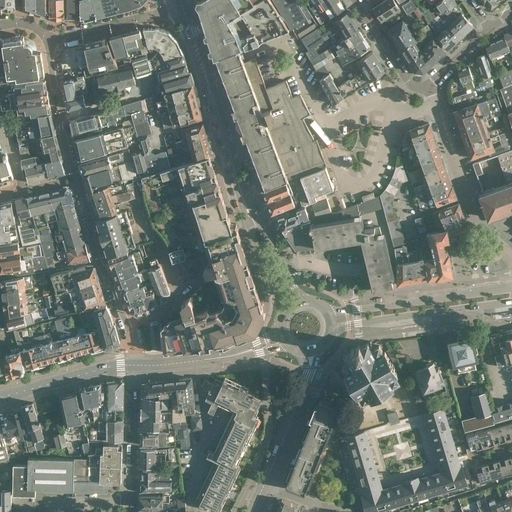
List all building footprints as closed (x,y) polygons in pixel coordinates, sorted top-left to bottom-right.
[(4,0),(5,9),(15,8),(14,0),(4,0)] [(23,0),(24,9),(38,13),(37,0),(23,0)] [(37,0),(38,13),(50,17),(50,0),(37,0)] [(65,17),(64,0),(50,0),(50,17),(54,17),(54,18),(61,19),(61,18),(65,18),(65,17)] [(64,0),(65,17),(66,17),(70,17),(71,17),(71,16),(75,16),(75,17),(76,17),(76,16),(80,16),(80,17),(81,17),(80,0),(64,0)] [(80,0),(81,17),(82,20),(96,16),(92,0),(80,0)] [(92,0),(96,16),(108,13),(105,1),(104,2),(103,0),(92,0)] [(103,0),(104,2),(105,1),(108,13),(120,10),(117,0),(116,0),(103,0)] [(116,0),(117,0),(120,10),(132,7),(129,0),(116,0)] [(242,57),(239,49),(246,46),(246,47),(290,29),(271,0),(200,0),(199,7),(215,59),(214,59),(217,66),(263,190),(327,165),(317,139),(315,140),(303,118),(311,114),(300,94),(293,97),(287,80),(266,88),(255,58),(244,62),(242,57)] [(313,21),(311,18),(312,17),(302,0),(273,0),(291,30),(297,26),(298,29),(304,25),(303,23),(307,20),(309,23),(313,21)] [(316,15),(321,12),(339,0),(323,0),(320,2),(316,4),(319,8),(313,11),(316,15)] [(345,8),(339,0),(321,12),(326,20),(345,8)] [(394,0),(385,0),(374,7),(382,20),(400,9),(394,0)] [(397,0),(399,3),(404,0),(409,0),(410,1),(402,6),(407,14),(414,10),(417,8),(419,7),(414,0),(397,0)] [(441,14),(456,3),(453,0),(440,0),(434,4),(441,14)] [(422,4),(420,6),(423,12),(426,9),(426,10),(430,7),(428,4),(425,6),(423,3),(422,4)] [(417,8),(414,10),(419,19),(422,17),(422,16),(417,8)] [(426,9),(423,12),(422,12),(424,15),(428,23),(433,20),(426,10),(426,9)] [(454,21),(465,33),(473,26),(462,14),(457,18),(450,11),(445,14),(453,22),(454,21)] [(331,34),(353,21),(347,12),(333,21),(335,24),(328,29),(331,34)] [(395,40),(410,30),(404,20),(388,30),(395,40)] [(344,38),(358,29),(353,21),(331,34),(334,39),(332,41),(334,44),(344,38)] [(457,41),(465,33),(454,21),(453,22),(446,29),(457,41)] [(457,41),(446,29),(445,30),(441,26),(438,29),(442,33),(437,37),(448,49),(457,41)] [(136,37),(142,35),(140,28),(123,32),(128,54),(138,51),(137,46),(139,45),(136,37)] [(149,47),(151,54),(154,45),(157,28),(143,29),(149,47)] [(154,45),(151,54),(152,56),(157,50),(169,32),(157,28),(154,45)] [(309,50),(314,47),(326,39),(319,28),(302,39),(309,50)] [(338,54),(364,38),(358,29),(344,38),(334,44),(337,49),(336,50),(338,54)] [(417,41),(410,30),(395,40),(401,50),(417,41)] [(129,55),(128,54),(123,32),(109,36),(118,60),(125,59),(126,59),(127,62),(127,63),(128,65),(133,63),(132,60),(132,59),(131,55),(129,55)] [(186,63),(184,55),(178,42),(169,32),(157,50),(152,56),(152,58),(148,59),(147,55),(132,59),(132,60),(133,63),(137,78),(152,73),(155,72),(156,72),(186,63)] [(24,35),(2,39),(6,65),(7,75),(8,81),(45,76),(41,51),(37,51),(37,47),(35,44),(33,42),(29,40),(24,39),(24,35)] [(138,51),(128,54),(129,55),(131,55),(132,59),(147,55),(146,53),(148,52),(145,41),(142,42),(141,37),(142,37),(142,35),(136,37),(139,45),(137,46),(138,51)] [(85,78),(97,76),(119,70),(107,36),(83,42),(89,67),(83,69),(85,78)] [(421,36),(417,41),(401,50),(409,62),(416,57),(416,55),(419,53),(418,51),(420,49),(418,46),(425,42),(421,36)] [(491,59),(504,53),(510,51),(505,37),(498,40),(485,46),(491,59)] [(364,38),(338,54),(337,55),(343,64),(370,47),(364,38)] [(446,52),(433,38),(424,46),(436,61),(446,52)] [(81,69),(83,69),(89,67),(83,42),(76,45),(81,69)] [(63,73),(72,71),(81,69),(76,45),(62,49),(60,54),(61,58),(59,58),(63,73)] [(421,51),(420,49),(418,51),(419,53),(416,55),(416,57),(409,62),(415,72),(423,73),(436,61),(424,46),(423,47),(424,49),(423,51),(421,51)] [(310,60),(319,54),(314,47),(309,50),(305,52),(310,60)] [(316,70),(324,65),(330,61),(335,57),(333,53),(333,52),(332,52),(330,48),(324,52),(324,51),(319,54),(310,60),(316,70)] [(356,76),(379,61),(372,51),(357,61),(361,66),(355,69),(357,72),(354,74),(356,76)] [(489,75),(497,72),(495,67),(491,68),(486,54),(477,57),(488,87),(493,85),(489,75)] [(344,96),(385,71),(379,61),(356,76),(351,79),(351,78),(350,79),(350,78),(347,80),(337,86),(344,96)] [(158,81),(171,78),(171,77),(189,73),(186,63),(156,72),(155,72),(158,81)] [(475,87),(473,82),(468,66),(457,69),(463,87),(466,86),(467,90),(470,89),(471,92),(463,95),(465,102),(477,98),(473,88),(475,87)] [(119,70),(123,87),(136,84),(131,67),(119,70)] [(101,93),(123,87),(119,70),(97,76),(101,93)] [(503,89),(511,85),(511,70),(498,76),(503,89)] [(173,85),(170,86),(167,87),(169,92),(193,85),(194,84),(191,72),(189,73),(171,77),(171,78),(173,85)] [(344,96),(337,86),(332,78),(333,78),(330,72),(320,77),(333,103),(344,96)] [(79,86),(86,85),(84,78),(74,80),(73,79),(63,81),(68,98),(77,96),(76,92),(79,91),(78,88),(80,88),(79,86)] [(46,80),(26,82),(11,85),(11,89),(15,88),(16,93),(47,88),(46,80)] [(68,109),(86,104),(90,104),(86,85),(79,86),(80,88),(78,88),(79,91),(76,92),(77,96),(68,98),(66,99),(68,109)] [(166,98),(159,100),(157,101),(159,106),(195,96),(193,85),(169,92),(164,93),(166,98)] [(511,85),(503,89),(500,90),(508,112),(506,112),(511,127),(511,149),(497,155),(506,181),(478,192),(487,216),(511,207),(511,85)] [(17,101),(28,100),(48,96),(47,88),(16,93),(17,101)] [(18,109),(50,104),(48,96),(28,100),(17,101),(18,109)] [(198,107),(195,96),(159,106),(162,117),(198,107)] [(459,123),(500,108),(495,97),(482,101),(482,102),(478,103),(455,111),(459,123)] [(123,105),(125,114),(131,112),(131,113),(144,110),(146,110),(145,99),(143,100),(123,105)] [(50,104),(18,109),(19,113),(30,112),(31,115),(32,115),(51,112),(50,104)] [(118,127),(117,125),(116,120),(117,120),(116,116),(125,114),(123,105),(70,120),(73,132),(74,139),(100,132),(100,130),(110,127),(111,129),(118,127)] [(202,118),(198,107),(162,117),(165,128),(202,118)] [(500,108),(459,123),(463,134),(486,126),(484,120),(493,116),(493,117),(502,114),(500,108)] [(144,110),(131,113),(134,124),(146,121),(144,110),(146,110),(144,110)] [(17,129),(54,122),(51,112),(32,115),(31,115),(31,117),(15,119),(17,129)] [(138,138),(134,124),(131,113),(131,112),(125,114),(116,116),(117,120),(116,120),(117,125),(118,127),(111,129),(110,127),(100,130),(100,132),(74,139),(78,156),(82,159),(120,147),(121,151),(130,148),(133,160),(132,160),(136,177),(141,176),(141,175),(149,173),(144,156),(140,143),(138,138)] [(146,121),(134,124),(138,138),(148,135),(151,134),(148,120),(146,121)] [(17,129),(19,140),(34,137),(34,136),(33,132),(36,131),(36,136),(56,132),(54,122),(17,129)] [(403,141),(403,144),(433,134),(434,133),(430,123),(407,131),(403,141)] [(182,141),(206,134),(203,124),(177,132),(178,136),(180,136),(182,141)] [(509,130),(507,125),(488,132),(486,126),(463,134),(467,145),(509,130)] [(511,137),(509,130),(467,145),(472,157),(484,153),(486,159),(511,149),(511,137)] [(28,146),(36,143),(37,148),(37,150),(50,148),(49,144),(58,142),(56,132),(36,136),(34,136),(34,137),(19,140),(20,148),(28,146)] [(209,145),(206,134),(182,141),(179,142),(179,141),(176,142),(177,148),(184,146),(185,151),(209,145)] [(433,134),(403,144),(403,156),(436,144),(433,134)] [(140,143),(144,156),(149,154),(151,152),(152,149),(150,141),(148,135),(138,138),(140,143)] [(50,148),(37,150),(38,152),(44,151),(47,161),(61,158),(61,157),(62,157),(61,156),(62,156),(59,142),(58,143),(58,142),(49,144),(50,148)] [(422,161),(440,155),(436,144),(403,156),(402,158),(404,162),(413,159),(415,163),(422,161)] [(209,145),(185,151),(187,157),(184,158),(185,163),(212,155),(209,145)] [(30,157),(28,146),(20,148),(21,154),(21,159),(30,157)] [(119,164),(132,160),(133,160),(130,148),(121,151),(94,159),(80,163),(83,174),(97,171),(111,166),(119,164)] [(0,181),(14,177),(5,149),(0,150),(0,181)] [(156,154),(160,170),(170,167),(166,151),(156,154)] [(144,156),(149,173),(160,170),(156,154),(155,154),(151,152),(149,154),(144,156)] [(40,158),(37,155),(35,156),(30,157),(21,159),(23,169),(25,169),(29,183),(39,180),(38,179),(49,176),(45,161),(44,162),(42,160),(40,158)] [(232,225),(211,156),(212,156),(212,155),(185,163),(170,167),(160,170),(149,173),(141,175),(141,176),(141,178),(133,180),(133,182),(138,197),(144,196),(145,199),(153,226),(158,230),(162,236),(166,241),(168,246),(170,250),(169,251),(173,261),(186,257),(191,258),(197,256),(207,246),(209,252),(212,259),(207,265),(207,266),(206,266),(204,268),(206,273),(208,273),(209,278),(161,324),(163,350),(164,352),(225,344),(256,330),(265,311),(259,292),(240,235),(237,225),(232,225)] [(410,178),(444,165),(440,155),(422,161),(424,167),(408,173),(410,178)] [(47,161),(46,161),(45,161),(49,176),(57,174),(57,175),(64,173),(62,164),(61,158),(47,161)] [(136,177),(132,160),(119,164),(124,181),(132,178),(136,177)] [(482,173),(478,161),(472,163),(477,175),(482,173)] [(393,176),(402,182),(408,180),(403,165),(395,168),(393,176)] [(430,182),(448,176),(444,165),(410,178),(412,183),(417,181),(417,180),(421,178),(422,179),(428,177),(430,182)] [(88,191),(97,189),(96,185),(115,179),(113,174),(111,166),(97,171),(83,174),(88,191)] [(297,209),(288,212),(274,217),(278,226),(281,225),(284,231),(311,220),(332,213),(325,192),(334,189),(326,167),(301,177),(311,203),(297,209)] [(389,183),(399,188),(402,182),(393,176),(389,183)] [(417,199),(452,186),(448,176),(430,182),(413,188),(417,199)] [(124,181),(122,181),(115,184),(97,189),(88,191),(95,213),(97,219),(121,212),(120,211),(118,212),(117,208),(115,204),(138,197),(133,182),(133,180),(132,178),(124,181)] [(263,191),(273,214),(296,205),(287,181),(263,191)] [(385,190),(395,195),(399,188),(389,183),(388,185),(385,190)] [(452,186),(417,199),(421,210),(456,197),(452,186)] [(68,188),(49,192),(52,203),(53,209),(55,208),(73,204),(74,203),(70,189),(68,188)] [(382,204),(391,201),(395,195),(385,190),(379,195),(380,196),(382,204)] [(54,241),(49,225),(48,222),(45,211),(53,209),(52,203),(49,192),(28,197),(32,215),(30,215),(32,225),(34,225),(36,236),(39,236),(41,242),(45,255),(46,258),(48,265),(54,264),(55,263),(53,256),(55,251),(52,241),(54,241)] [(373,192),(362,197),(363,201),(375,197),(373,192)] [(374,198),(377,210),(383,208),(382,204),(380,196),(374,198)] [(32,225),(30,215),(32,215),(28,197),(12,201),(15,221),(17,221),(23,246),(41,242),(39,236),(36,236),(34,225),(32,225)] [(371,211),(377,210),(374,198),(369,200),(371,211)] [(363,202),(365,213),(371,211),(369,200),(363,202)] [(0,241),(18,238),(15,221),(12,201),(0,204),(0,241)] [(385,214),(394,211),(391,201),(382,204),(383,208),(385,214)] [(454,219),(463,216),(459,203),(433,213),(436,223),(453,217),(454,219)] [(48,222),(52,221),(52,220),(76,213),(73,204),(55,208),(53,209),(45,211),(48,222)] [(362,229),(359,214),(357,204),(341,210),(311,221),(314,245),(314,246),(362,238),(375,289),(391,285),(390,268),(380,226),(362,229)] [(387,221),(399,218),(397,210),(394,211),(385,214),(387,221)] [(124,211),(121,212),(97,219),(100,230),(128,222),(124,211)] [(79,223),(76,213),(52,220),(52,221),(54,226),(60,225),(61,228),(79,223)] [(426,226),(424,222),(422,216),(415,219),(418,228),(419,228),(425,226),(426,226)] [(468,228),(463,216),(454,219),(453,217),(436,223),(439,230),(447,229),(448,235),(449,235),(468,228)] [(390,230),(401,227),(399,218),(387,221),(390,230)] [(311,220),(284,231),(286,234),(287,234),(288,238),(289,237),(291,242),(292,241),(293,245),(295,245),(296,248),(303,246),(304,247),(309,246),(309,247),(314,245),(311,221),(311,220)] [(128,222),(100,230),(105,245),(124,239),(123,235),(131,233),(128,222)] [(58,240),(82,233),(79,223),(61,228),(55,230),(58,240)] [(392,238),(404,234),(401,227),(390,230),(392,238)] [(448,235),(447,229),(439,230),(427,233),(429,243),(432,242),(445,240),(450,239),(449,235),(448,235)] [(58,251),(66,249),(85,244),(82,233),(58,240),(59,244),(57,245),(58,251)] [(135,247),(131,233),(123,235),(124,239),(105,245),(108,255),(135,247)] [(404,234),(392,238),(394,246),(406,242),(404,234)] [(445,240),(432,242),(434,251),(447,249),(445,240)] [(0,253),(20,250),(19,241),(0,244),(0,253)] [(66,249),(58,251),(57,251),(59,259),(66,257),(68,264),(91,260),(85,244),(66,249)] [(408,253),(408,252),(406,246),(395,248),(398,265),(398,284),(414,281),(408,253)] [(434,251),(435,259),(436,261),(450,257),(449,253),(448,254),(447,249),(434,251)] [(412,252),(408,252),(408,253),(414,281),(429,278),(430,277),(427,267),(424,268),(422,258),(421,259),(420,257),(419,250),(412,252)] [(136,253),(135,251),(129,253),(128,252),(108,258),(112,269),(142,259),(139,251),(136,253)] [(32,257),(21,258),(21,254),(0,256),(0,271),(1,278),(49,270),(46,258),(45,255),(32,257)] [(436,261),(435,259),(425,261),(424,257),(420,257),(421,259),(422,258),(424,268),(427,267),(430,277),(429,278),(429,279),(431,278),(431,279),(438,278),(453,275),(450,262),(451,262),(450,257),(436,261)] [(144,266),(142,259),(112,269),(116,280),(136,273),(135,272),(134,269),(144,266)] [(149,261),(152,269),(148,270),(154,287),(160,302),(169,293),(160,266),(159,266),(156,259),(149,261)] [(57,292),(97,278),(92,265),(84,266),(73,269),(72,268),(69,270),(58,271),(51,274),(53,281),(57,292)] [(136,273),(116,280),(120,290),(122,290),(139,284),(138,280),(148,276),(146,270),(148,269),(147,268),(135,272),(136,273)] [(24,276),(2,279),(3,286),(4,287),(5,291),(25,288),(32,286),(31,281),(30,281),(29,275),(24,276)] [(97,278),(57,292),(55,293),(58,305),(101,290),(97,278)] [(143,295),(141,287),(139,284),(122,290),(125,299),(127,300),(143,295)] [(154,287),(152,288),(149,289),(147,284),(141,287),(143,295),(149,310),(151,309),(151,308),(160,303),(160,302),(154,287)] [(25,288),(5,291),(3,291),(4,297),(6,299),(7,302),(26,299),(34,298),(33,292),(25,293),(25,288)] [(101,290),(58,305),(58,307),(54,308),(56,316),(56,317),(78,311),(77,310),(84,308),(84,309),(105,301),(101,290)] [(149,310),(143,295),(127,300),(129,307),(132,308),(134,312),(138,314),(149,310)] [(26,299),(7,302),(4,303),(5,309),(7,310),(7,311),(5,312),(4,314),(3,318),(36,309),(35,304),(27,305),(26,299)] [(100,328),(106,349),(113,347),(112,344),(117,342),(119,340),(115,323),(114,324),(111,314),(107,304),(95,308),(100,328)] [(54,306),(45,308),(49,319),(56,316),(54,308),(54,306)] [(92,352),(106,349),(100,328),(95,308),(94,308),(95,309),(81,313),(87,332),(92,352)] [(7,329),(41,321),(39,315),(26,319),(24,314),(5,319),(7,329)] [(60,338),(66,357),(78,354),(71,326),(68,316),(55,320),(60,339),(60,338)] [(92,352),(87,332),(80,333),(77,325),(71,326),(78,354),(85,352),(86,354),(92,352)] [(511,361),(511,329),(490,335),(498,365),(511,361)] [(20,338),(18,330),(14,330),(16,339),(17,338),(19,347),(24,368),(31,367),(32,369),(39,367),(33,346),(32,340),(24,343),(23,337),(20,338)] [(60,338),(60,339),(53,341),(50,332),(45,333),(52,361),(59,359),(59,361),(66,360),(65,357),(66,357),(60,338)] [(33,346),(39,367),(45,365),(45,363),(52,361),(45,333),(39,335),(41,344),(33,346)] [(474,343),(472,336),(469,336),(469,334),(451,338),(451,340),(448,341),(450,348),(448,349),(450,358),(453,358),(454,365),(455,365),(456,371),(458,371),(477,367),(476,366),(478,366),(477,359),(476,352),(478,352),(476,342),(474,343)] [(372,401),(392,389),(394,388),(393,386),(400,382),(396,375),(398,374),(385,351),(383,352),(379,345),(374,348),(370,341),(361,346),(360,344),(351,349),(352,352),(343,357),(347,364),(342,366),(346,374),(345,374),(358,397),(359,396),(364,403),(371,399),(372,401)] [(24,368),(19,347),(11,349),(13,353),(4,356),(5,358),(0,359),(0,361),(2,369),(5,368),(7,376),(25,371),(24,368)] [(435,369),(433,363),(424,367),(425,368),(416,372),(426,397),(435,394),(433,389),(444,385),(446,391),(442,392),(444,398),(455,395),(449,376),(443,379),(439,368),(435,369)] [(198,503),(217,511),(219,511),(241,466),(237,465),(259,419),(256,417),(260,410),(258,409),(262,401),(246,394),(248,389),(225,377),(223,382),(215,379),(213,383),(207,380),(201,392),(207,395),(205,399),(213,403),(208,412),(213,414),(218,404),(215,402),(216,399),(238,409),(217,454),(208,450),(206,455),(216,460),(217,456),(220,457),(198,503)] [(194,405),(194,403),(191,378),(179,379),(182,404),(183,404),(186,404),(187,413),(192,413),(196,413),(195,405),(194,405)] [(116,410),(123,410),(124,382),(122,379),(107,382),(107,399),(102,399),(102,413),(102,420),(116,420),(116,410)] [(182,404),(179,379),(165,380),(167,395),(171,395),(172,405),(173,405),(173,412),(173,420),(173,423),(180,422),(180,421),(186,421),(185,413),(187,413),(186,404),(183,404),(182,404)] [(167,395),(165,380),(143,383),(143,395),(160,393),(160,396),(167,395)] [(94,421),(95,421),(100,420),(102,420),(102,413),(102,399),(101,383),(90,385),(94,421)] [(86,422),(94,421),(90,385),(80,388),(84,408),(82,408),(82,412),(85,423),(86,423),(86,422)] [(69,393),(76,424),(85,423),(82,412),(79,413),(78,409),(82,408),(78,390),(69,393)] [(476,419),(492,415),(491,409),(486,393),(486,392),(470,397),(475,416),(476,419)] [(76,424),(69,393),(61,395),(67,426),(76,424)] [(141,408),(159,408),(167,408),(168,406),(168,399),(164,399),(163,397),(142,397),(141,408)] [(311,423),(329,430),(330,428),(332,429),(332,428),(333,428),(338,414),(336,413),(339,407),(320,400),(318,406),(316,405),(315,405),(310,419),(310,420),(312,420),(311,423)] [(511,402),(491,409),(492,415),(494,422),(511,417),(511,402)] [(45,446),(42,438),(44,438),(33,403),(22,406),(33,441),(34,441),(35,445),(36,449),(45,446)] [(390,423),(337,439),(351,489),(354,488),(362,511),(391,511),(477,488),(468,455),(472,454),(457,404),(443,408),(400,420),(397,411),(387,413),(390,423)] [(33,441),(22,406),(13,409),(14,413),(16,420),(21,419),(25,434),(23,434),(24,439),(27,451),(35,448),(34,446),(35,445),(34,441),(33,441)] [(168,421),(169,429),(174,428),(173,423),(173,420),(173,412),(168,412),(159,412),(159,408),(141,408),(141,418),(168,418),(168,421)] [(193,429),(202,428),(201,418),(200,418),(199,412),(196,413),(192,413),(193,419),(192,419),(193,429)] [(14,413),(12,413),(12,416),(4,418),(9,436),(22,432),(23,434),(25,434),(21,419),(16,420),(14,413)] [(168,431),(169,429),(168,421),(168,418),(141,418),(141,429),(161,429),(168,431)] [(116,420),(102,420),(100,420),(95,421),(95,422),(95,424),(100,424),(100,426),(102,426),(101,431),(99,431),(123,432),(123,420),(116,420)] [(506,440),(511,438),(511,421),(501,425),(506,440)] [(328,433),(329,430),(311,423),(310,425),(308,425),(302,439),(303,439),(302,439),(304,440),(303,442),(322,450),(323,447),(325,448),(331,434),(330,434),(330,433),(328,433)] [(0,460),(9,458),(0,425),(0,460)] [(494,444),(506,440),(501,425),(490,428),(494,444)] [(180,427),(180,433),(180,439),(180,441),(182,441),(183,448),(191,447),(187,426),(181,427),(180,427)] [(168,431),(141,432),(141,445),(176,444),(176,434),(180,433),(180,427),(174,428),(169,429),(168,431)] [(483,447),(494,444),(490,428),(478,432),(483,447)] [(106,435),(106,441),(123,441),(123,432),(99,431),(91,431),(90,440),(97,440),(97,435),(106,435)] [(58,447),(67,444),(65,432),(55,435),(58,447)] [(471,451),(483,447),(478,432),(466,435),(471,451)] [(76,446),(78,455),(90,453),(88,442),(87,437),(80,438),(75,440),(76,446)] [(104,447),(99,447),(99,442),(88,442),(90,453),(78,455),(75,455),(75,458),(29,457),(28,465),(14,464),(13,495),(36,495),(36,488),(103,490),(103,483),(121,483),(122,448),(118,448),(118,445),(104,444),(104,447)] [(321,452),(322,450),(303,442),(302,445),(300,444),(294,458),(295,458),(295,459),(296,459),(295,462),(314,469),(315,467),(317,468),(317,467),(323,453),(321,452)] [(169,462),(175,461),(179,461),(177,447),(168,448),(169,462)] [(162,458),(166,458),(166,453),(156,453),(156,450),(140,450),(140,467),(156,467),(156,464),(162,464),(162,458)] [(504,476),(511,473),(511,462),(510,457),(499,460),(504,476)] [(492,479),(504,476),(499,460),(487,464),(492,479)] [(313,472),(314,469),(295,462),(294,464),(293,464),(292,464),(286,478),(287,478),(289,479),(286,485),(305,493),(307,486),(309,487),(315,473),(313,472)] [(480,483),(492,479),(487,464),(476,467),(480,483)] [(140,480),(139,492),(170,491),(170,479),(169,479),(169,472),(142,471),(142,480),(140,480)] [(511,511),(511,488),(505,491),(508,499),(502,501),(506,511),(511,511)] [(3,491),(3,504),(0,503),(0,511),(11,511),(11,491),(3,491)] [(139,496),(139,509),(163,509),(163,502),(170,502),(170,495),(163,495),(163,497),(139,496)] [(490,511),(486,498),(477,501),(480,511),(490,511)] [(177,500),(178,509),(186,508),(186,499),(177,500)] [(300,511),(296,510),(298,505),(282,499),(277,511),(300,511)] [(506,511),(502,501),(496,503),(496,502),(490,504),(493,511),(506,511)]
